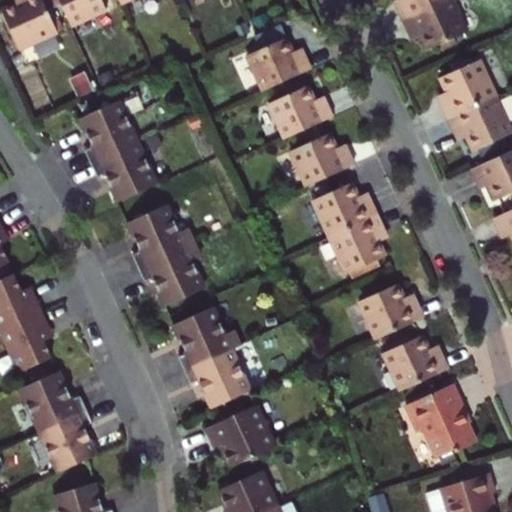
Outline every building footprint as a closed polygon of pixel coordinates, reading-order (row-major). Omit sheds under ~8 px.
[(58,33),(43,0),(14,0),(16,4),(2,10),(20,50),(58,33)] [(59,0),(71,27),(107,10),(102,0),(59,0)] [(396,7),(402,20),(445,0),(398,0),(400,4),(396,7)] [(453,0),(445,0),(402,20),(408,33),(412,31),(416,38),(420,37),(426,51),(468,32),(453,0)] [(246,48),(263,84),(310,62),(303,47),(300,49),(297,42),(293,44),(286,30),(246,48)] [(441,83),(448,99),(444,101),(447,109),(444,110),(450,125),(499,102),(482,65),(441,83)] [(309,81),(270,99),(286,133),(333,112),(327,98),(323,100),(320,94),(316,96),(309,81)] [(129,146),(123,134),(133,130),(120,101),(81,119),(93,147),(86,150),(92,163),(129,146)] [(511,129),(499,102),(450,125),(456,137),(460,136),(465,146),(469,144),(475,158),(511,141),(511,129)] [(133,130),(123,134),(129,146),(139,142),(133,130)] [(295,152),(311,188),(358,166),(352,152),(348,154),(346,148),(341,151),(333,135),(295,152)] [(460,136),(456,137),(461,148),(465,146),(460,136)] [(139,142),(129,146),(134,159),(145,154),(139,142)] [(105,172),(119,202),(158,184),(145,154),(134,159),(129,146),(92,163),(98,176),(105,172)] [(511,157),(473,175),(479,188),(484,186),(487,194),(491,192),(497,206),(511,199),(511,157)] [(334,238),(382,216),(375,202),(371,203),(367,195),(362,197),(356,184),(318,201),(334,238)] [(141,267),(195,242),(189,228),(181,232),(169,204),(130,221),(142,249),(134,253),(141,267)] [(511,212),(494,220),(501,234),(505,232),(508,238),(511,236),(511,212)] [(334,238),(351,275),(390,257),(384,245),(389,242),(385,233),(389,232),(382,216),(334,238)] [(202,257),(195,242),(141,267),(147,281),(155,277),(168,306),(207,288),(194,261),(202,257)] [(12,274),(0,279),(0,330),(40,313),(34,299),(25,303),(20,293),(12,274)] [(366,305),(383,342),(430,321),(423,306),(419,308),(415,298),(410,300),(404,286),(366,305)] [(25,303),(34,299),(29,289),(20,293),(25,303)] [(418,296),(415,298),(419,308),(423,306),(418,296)] [(180,327),(191,350),(183,354),(189,368),(225,351),(236,346),(244,343),(237,328),(229,332),(219,310),(180,327)] [(40,313),(0,330),(0,340),(16,374),(50,359),(42,340),(37,331),(46,327),(40,313)] [(37,331),(42,340),(51,337),(46,327),(37,331)] [(404,389),(451,368),(445,353),(441,355),(437,346),(432,348),(424,333),(386,350),(404,389)] [(441,344),(437,346),(441,355),(445,353),(441,344)] [(236,346),(225,351),(231,364),(241,359),(236,346)] [(231,364),(225,351),(189,368),(195,382),(203,379),(216,406),(255,389),(241,359),(231,364)] [(16,390),(29,420),(40,415),(45,427),(83,411),(76,396),(68,400),(55,372),(16,390)] [(417,431),(424,428),(435,456),(476,441),(469,423),(463,410),(466,409),(455,382),(406,402),(417,431)] [(222,445),(232,467),(278,445),(260,404),(208,427),(217,448),(222,445)] [(472,422),(466,409),(463,410),(469,423),(472,422)] [(83,411),(45,427),(51,440),(40,445),(54,474),(93,456),(80,428),(89,425),(83,411)] [(40,415),(29,420),(35,432),(45,427),(40,415)] [(45,427),(35,432),(40,445),(51,440),(45,427)] [(224,511),(264,511),(278,506),(262,470),(219,490),(228,510),(224,511)] [(495,511),(495,510),(491,497),(494,496),(497,495),(491,475),(443,489),(449,510),(443,511),(495,511)] [(103,511),(95,483),(49,497),(53,511),(112,511),(112,510),(105,511),(103,511)]
